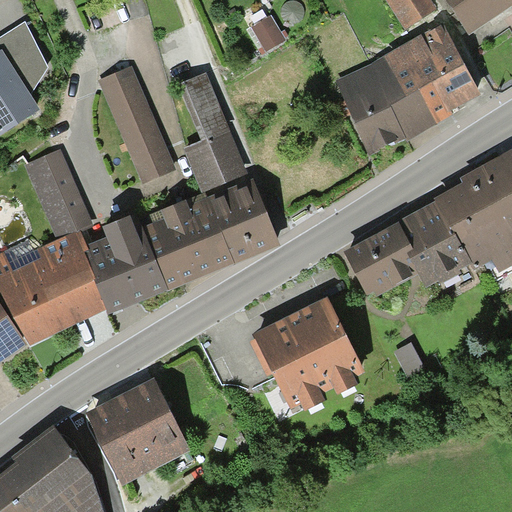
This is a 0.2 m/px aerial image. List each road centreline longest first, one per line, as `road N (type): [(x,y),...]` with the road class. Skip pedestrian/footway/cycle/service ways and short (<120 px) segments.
road 1 (secondary): [(511,115),(0,439)]
road 2 (track): [(116,511),(62,397)]
